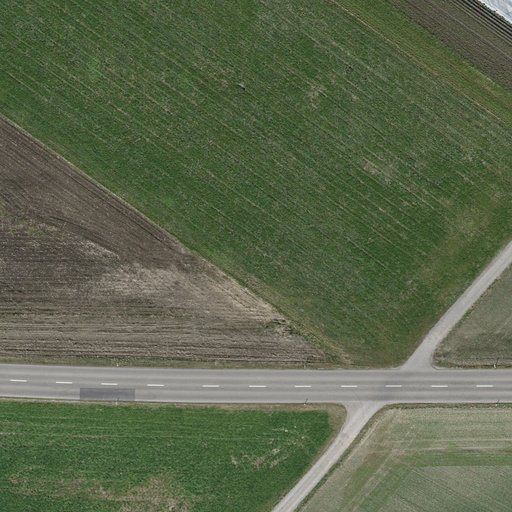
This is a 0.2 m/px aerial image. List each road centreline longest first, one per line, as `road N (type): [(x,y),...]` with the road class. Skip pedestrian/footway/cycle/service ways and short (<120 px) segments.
road 1 (tertiary): [(0,379),(511,387)]
road 2 (track): [(511,252),(283,511)]
